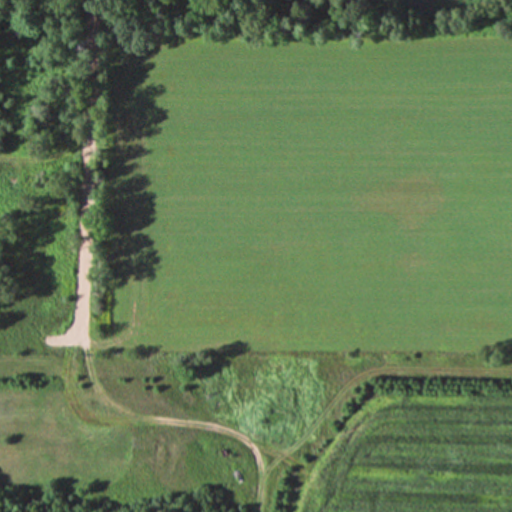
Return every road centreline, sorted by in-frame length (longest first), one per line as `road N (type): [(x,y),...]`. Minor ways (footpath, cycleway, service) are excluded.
road 1 (track): [(254,511),(252,448),(227,427),(131,415),(100,396),(79,338),(86,289)]
road 2 (residential): [(86,289),(91,0)]
